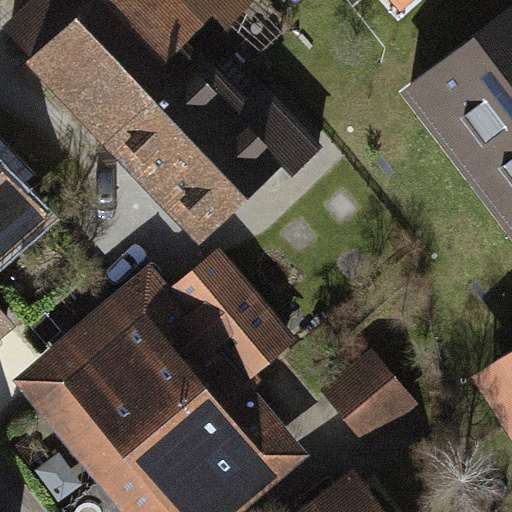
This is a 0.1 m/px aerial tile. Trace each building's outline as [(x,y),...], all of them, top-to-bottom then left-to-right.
[(45,0),(9,33),(204,248),(324,139),(273,83),(257,97),(210,44),(259,0),(45,0)] [(383,0),(393,11),(404,0),(383,0)] [(511,7),(410,86),(511,218),(511,7)] [(0,265),(67,206),(0,131),(0,342),(33,313),(0,275),(0,265)] [(169,256),(30,369),(146,511),(251,511),(328,450),(264,372),(313,333),(251,257),(202,297),(169,256)] [(511,336),(490,350),(511,384),(511,336)] [(430,394),(385,343),(338,383),(382,434),(430,394)] [(413,511),(378,463),(310,511),(413,511)]
